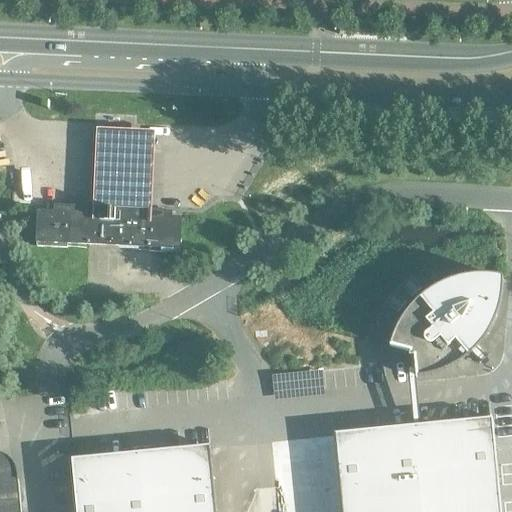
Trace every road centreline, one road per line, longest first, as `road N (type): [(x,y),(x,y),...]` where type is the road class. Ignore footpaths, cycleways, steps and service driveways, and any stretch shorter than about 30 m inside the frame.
road 1 (unclassified): [(511,199),(408,194),(358,202),(138,326),(74,333),(49,377)]
road 2 (secondary): [(511,59),(458,66),(0,45)]
road 3 (secondary): [(0,79),(511,100)]
road 4 (unclassified): [(511,15),(219,0)]
